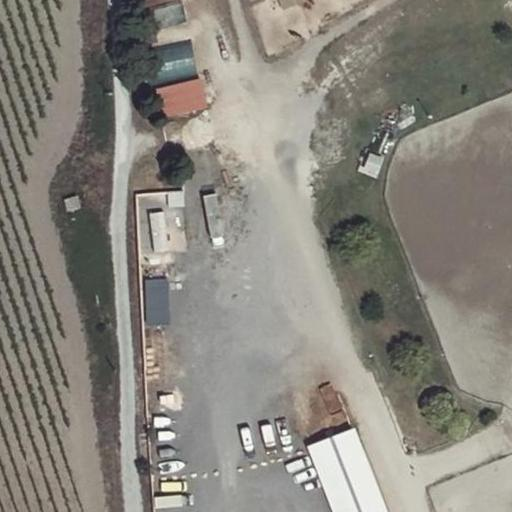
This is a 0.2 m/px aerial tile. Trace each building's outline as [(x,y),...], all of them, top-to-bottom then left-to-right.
[(207,108),(194,41),(148,50),(155,84),(162,117),(207,108)] [(183,190),(145,192),(149,250),(175,249),(172,216),(185,216),(183,190)] [(75,198),(63,201),(67,211),(79,208),(75,198)] [(382,511),(378,501),(351,431),(310,448),(334,511),(382,511)] [(270,457),(274,508),(304,505),(298,439),(276,441),(277,457),(270,457)] [(382,511),(402,511),(396,493),(378,501),(382,511)] [(208,501),(159,508),(156,511),(211,511),(210,501),(208,501)]
